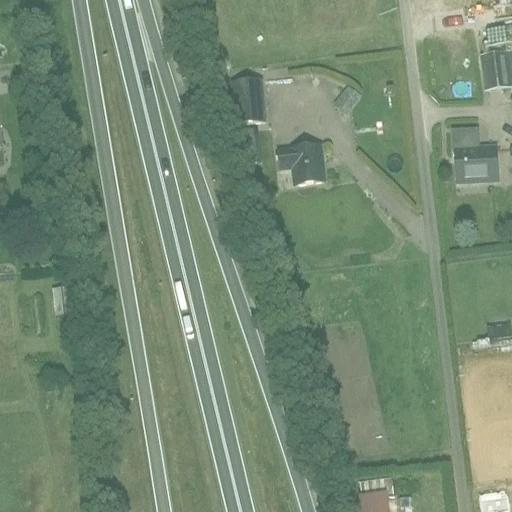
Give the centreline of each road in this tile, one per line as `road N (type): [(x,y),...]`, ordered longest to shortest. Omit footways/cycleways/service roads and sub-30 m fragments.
road 1 (trunk): [(301,511),(182,131),(132,0)]
road 2 (trunk): [(239,511),(119,0)]
road 3 (trunk): [(79,0),(162,511)]
road 4 (residential): [(464,511),(403,0)]
